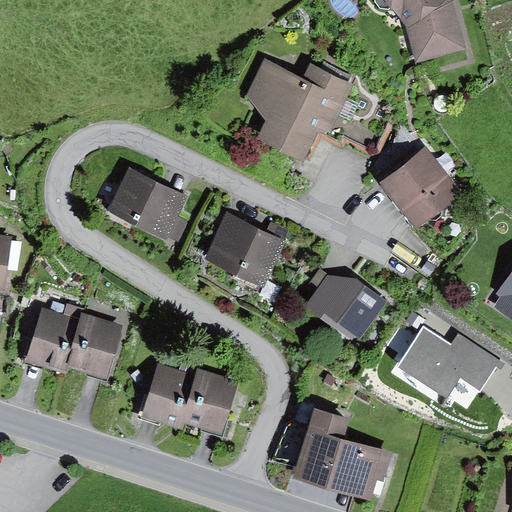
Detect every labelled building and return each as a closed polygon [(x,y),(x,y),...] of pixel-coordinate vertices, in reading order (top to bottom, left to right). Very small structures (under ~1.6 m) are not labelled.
[(375,0),(375,2),(380,9),(389,10),(391,8),(407,28),(416,64),(467,51),(454,2),(452,0),(375,0)] [(302,77),(265,59),(247,96),(267,122),(259,139),(303,160),(318,131),(325,134),(351,83),(309,62),(302,77)] [(351,83),(325,134),(341,144),(344,138),(368,150),(377,149),(399,105),(351,83)] [(426,149),(381,184),(416,230),(429,220),(435,221),(442,216),(441,210),(461,195),(426,149)] [(187,196),(130,168),(109,211),(168,240),(170,236),(180,242),(190,221),(178,215),(187,196)] [(265,233),(226,214),(204,259),(263,288),(285,243),(265,233)] [(270,222),(265,233),(285,243),(291,231),(270,222)] [(12,236),(0,234),(0,292),(5,293),(7,277),(12,236)] [(428,261),(421,270),(430,276),(436,268),(428,261)] [(318,291),(328,277),(319,271),(309,285),(318,291)] [(511,271),(497,294),(501,297),(493,308),(511,320),(511,271)] [(5,293),(0,292),(0,313),(9,315),(14,278),(7,277),(5,293)] [(318,291),(306,306),(352,340),(356,334),(361,338),(388,302),(357,279),(328,277),(318,291)] [(67,303),(64,313),(82,319),(84,313),(86,309),(67,303)] [(67,368),(82,319),(64,313),(45,308),(28,362),(66,374),(67,368)] [(412,312),(406,321),(419,330),(425,320),(412,312)] [(125,325),(84,313),(82,319),(67,368),(108,380),(125,325)] [(452,345),(425,328),(400,366),(449,398),(462,378),(481,391),(500,362),(459,335),(452,345)] [(182,423),(197,374),(159,363),(142,418),(180,429),(182,423)] [(239,381),(198,368),(197,374),(182,423),(223,435),(239,381)] [(139,370),(131,376),(137,383),(145,377),(139,370)] [(328,373),(323,381),(332,387),(337,379),(328,373)] [(301,401),(294,419),(307,424),(314,405),(301,401)] [(352,419),(316,409),(296,478),(370,500),(377,479),(384,481),(392,454),(345,440),(352,419)]
